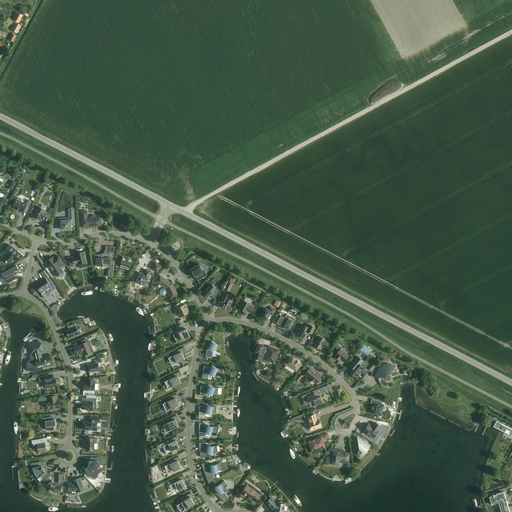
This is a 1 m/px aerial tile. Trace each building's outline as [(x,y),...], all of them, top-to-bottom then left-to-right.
[(15,22),(11,30),(17,33),(21,26),(15,22)] [(11,179),(8,188),(13,190),(16,182),(11,179)] [(15,199),(12,207),(23,212),(23,211),(26,213),(28,208),(31,201),(28,200),(26,204),(21,202),(21,200),(21,199),(19,198),(17,198),(16,200),(15,199)] [(33,207),(30,212),(34,214),(32,216),(41,220),(41,218),(44,219),(44,220),(48,221),(51,215),(45,212),(45,210),(37,206),(36,209),(33,207)] [(62,227),(62,229),(70,229),(70,224),(74,224),(73,208),(69,209),(70,218),(59,219),(60,228),(62,227)] [(84,222),(84,227),(101,226),(100,219),(98,217),(96,217),(96,216),(94,215),(93,215),(91,216),(91,218),(87,218),(86,211),(80,211),(81,222),(84,222)] [(7,254),(3,259),(9,264),(13,259),(15,261),(23,257),(9,245),(3,251),(7,254)] [(97,254),(94,255),(95,258),(97,266),(102,266),(103,268),(109,267),(111,255),(114,254),(115,247),(107,246),(107,247),(108,247),(106,254),(101,255),(101,254),(97,254)] [(73,262),(69,263),(70,267),(74,266),(74,264),(78,263),(78,264),(83,263),(83,265),(86,264),(86,262),(84,252),(76,253),(76,256),(72,257),(73,262)] [(51,268),(52,271),(53,271),(56,276),(57,276),(58,278),(60,276),(60,277),(63,276),(62,274),(64,273),(61,269),(65,266),(62,262),(58,256),(54,259),(53,257),(46,262),(51,268)] [(117,259),(116,266),(120,267),(120,269),(121,270),(123,271),(124,270),(125,269),(129,270),(132,260),(122,257),(122,260),(117,259)] [(155,263),(151,268),(157,272),(160,266),(155,263)] [(190,269),(194,277),(195,276),(197,281),(207,275),(204,271),(203,271),(199,264),(195,266),(194,265),(190,268),(190,269)] [(16,265),(2,274),(4,278),(5,277),(8,283),(16,279),(14,274),(13,275),(12,273),(18,269),(16,265)] [(136,279),(135,282),(137,283),(137,284),(137,285),(138,286),(139,287),(140,287),(141,287),(142,286),(142,285),(145,286),(150,272),(146,270),(144,275),(142,274),(142,273),(140,272),(139,273),(138,273),(137,275),(136,279)] [(45,278),(35,285),(40,292),(43,290),(45,293),(46,294),(47,295),(48,295),(49,294),(50,293),(50,292),(53,290),(56,288),(50,279),(44,271),(41,273),(45,278)] [(178,295),(173,285),(171,283),(159,275),(155,281),(162,286),(164,287),(163,288),(161,289),(159,291),(160,294),(162,295),(165,294),(166,291),(167,291),(171,299),(178,295)] [(210,284),(202,293),(208,298),(211,295),(212,296),(213,295),(216,297),(219,291),(210,284)] [(228,309),(232,301),(229,299),(231,297),(223,292),(220,299),(222,300),(219,307),(222,308),(222,307),(228,309)] [(243,300),(239,308),(246,312),(246,311),(251,313),(254,307),(250,304),(249,304),(251,301),(245,298),(244,301),(243,300)] [(180,306),(179,303),(174,305),(176,309),(174,309),(176,315),(180,313),(181,316),(189,313),(185,304),(180,306)] [(270,306),(268,309),(267,309),(265,308),(260,317),(263,318),(263,319),(265,320),(266,320),(269,314),(273,315),(276,309),(270,306)] [(281,316),(277,323),(284,327),(283,328),(287,330),(289,325),(292,326),(296,319),(286,314),(284,318),(281,316)] [(67,334),(69,338),(80,333),(79,329),(77,330),(75,323),(68,326),(69,329),(66,331),(67,334)] [(189,329),(187,324),(174,330),(176,333),(173,334),(175,339),(176,339),(175,339),(180,337),(181,340),(189,336),(186,330),(189,329)] [(296,335),(303,339),(307,332),(312,334),(315,328),(310,325),(309,328),(302,324),(296,335)] [(318,336),(313,346),(320,349),(322,346),(326,348),(329,343),(324,341),(325,340),(318,336)] [(80,344),(72,347),(76,356),(82,353),(83,356),(91,353),(88,346),(91,345),(89,341),(86,342),(84,337),(79,340),(80,344)] [(208,342),(205,357),(211,358),(213,351),(214,350),(218,350),(219,344),(216,344),(211,341),(211,343),(208,342)] [(260,353),(257,360),(263,362),(264,359),(274,363),(278,350),(268,346),(266,354),(260,352),(263,345),(258,343),(255,351),(260,353)] [(38,368),(51,364),(49,355),(42,358),(40,351),(43,350),(41,344),(30,347),(31,353),(34,352),(36,359),(35,359),(38,368)] [(335,355),(334,357),(339,361),(340,359),(343,362),(348,355),(340,349),(341,347),(338,345),(338,344),(335,350),(338,352),(335,355)] [(184,347),(182,348),(174,352),(175,354),(168,358),(170,363),(171,363),(171,362),(175,360),(177,363),(184,359),(182,354),(186,351),(184,347)] [(287,356),(284,364),(296,372),(302,365),(300,363),(297,360),(298,359),(294,357),(294,358),(290,357),(287,356)] [(354,365),(349,372),(356,377),(363,367),(360,364),(363,361),(357,356),(351,363),(354,365)] [(95,363),(87,365),(88,372),(98,371),(98,372),(103,371),(104,370),(103,367),(102,366),(102,362),(101,359),(94,360),(95,363)] [(375,378),(379,377),(380,382),(379,382),(380,382),(383,385),(386,386),(386,384),(387,384),(387,381),(387,380),(388,380),(389,379),(389,378),(389,377),(398,375),(398,374),(397,372),(396,371),(395,369),(394,369),(395,367),(394,367),(394,368),(391,366),(392,365),(391,365),(387,364),(383,365),(384,366),(380,368),(377,370),(376,374),(375,377),(375,378)] [(204,366),(201,378),(208,379),(209,373),(214,375),(214,374),(220,375),(221,369),(217,368),(212,366),(211,367),(204,366)] [(310,368),(304,374),(309,378),(314,383),(315,383),(321,377),(310,368)] [(182,375),(180,371),(168,377),(170,379),(164,382),(167,387),(167,386),(172,384),(173,387),(181,383),(178,377),(182,375)] [(48,376),(38,377),(39,381),(45,380),(46,388),(56,386),(55,378),(49,379),(48,376)] [(94,379),(86,379),(86,382),(83,382),(83,390),(94,390),(98,390),(98,380),(94,379)] [(315,406),(323,403),(320,396),(319,397),(318,394),(329,389),(329,388),(329,389),(327,385),(328,385),(313,391),(314,394),(306,397),(304,398),(306,404),(308,403),(310,402),(311,406),(315,404),(315,406)] [(200,386),(200,395),(206,396),(206,393),(211,395),(212,393),(218,394),(218,388),(214,387),(209,386),(208,387),(200,386)] [(179,398),(177,394),(168,398),(170,400),(162,404),(165,409),(165,408),(170,406),(171,409),(179,405),(176,399),(179,398)] [(55,396),(49,397),(50,402),(48,402),(49,410),(53,409),(54,410),(55,410),(56,409),(60,408),(59,400),(56,401),(55,399),(56,399),(55,396)] [(82,401),(82,409),(92,409),(96,410),(96,403),(96,398),(86,398),(86,401),(82,401)] [(372,409),(371,413),(373,413),(375,414),(376,414),(378,414),(381,412),(382,411),(383,411),(384,410),(385,409),(385,408),(384,407),(384,406),(383,405),(381,405),(381,402),(372,399),(371,403),(373,403),(373,406),(372,406),(371,409),(372,409)] [(199,406),(198,419),(205,419),(205,413),(210,414),(210,413),(216,413),(217,407),(212,407),(207,405),(207,406),(199,406)] [(310,428),(310,430),(314,429),(315,429),(318,428),(321,427),(319,420),(316,420),(314,414),(307,417),(309,423),(308,423),(309,425),(308,425),(307,426),(308,428),(309,429),(310,428)] [(178,419),(176,415),(162,422),(163,424),(162,425),(164,430),(165,430),(169,428),(171,430),(178,427),(175,421),(178,419)] [(46,427),(48,426),(48,430),(54,429),(54,425),(56,425),(55,419),(50,420),(49,417),(42,418),(43,425),(46,427)] [(83,421),(83,429),(93,430),(93,431),(96,431),(97,429),(97,427),(97,426),(97,422),(100,422),(100,418),(89,417),(89,421),(83,421)] [(511,427),(493,418),(497,420),(494,426),(511,435),(511,451),(510,457),(511,452),(511,427)] [(368,424),(363,431),(367,433),(367,434),(368,435),(369,435),(373,438),(374,437),(375,436),(377,433),(377,432),(378,431),(380,427),(375,422),(372,427),(368,424)] [(199,423),(199,436),(205,436),(205,433),(210,434),(210,433),(217,433),(217,432),(219,427),(219,426),(212,426),(207,425),(206,426),(204,426),(204,423),(199,423)] [(321,450),(320,448),(324,446),(322,440),(329,438),(327,433),(318,436),(319,438),(309,441),(310,446),(314,445),(315,452),(321,450)] [(168,440),(156,446),(158,449),(163,447),(165,451),(170,448),(171,451),(173,455),(177,453),(175,449),(179,448),(176,442),(179,440),(177,436),(168,440)] [(86,443),(85,449),(94,449),(94,443),(97,443),(97,439),(94,439),(94,438),(85,438),(85,443),(86,443)] [(361,447),(357,452),(363,456),(370,445),(359,438),(357,440),(360,442),(358,445),(361,447)] [(41,439),(31,440),(32,444),(33,444),(34,449),(37,449),(38,452),(46,451),(46,446),(50,445),(49,441),(41,443),(41,439)] [(199,443),(200,457),(207,456),(206,453),(211,454),(212,453),(218,452),(217,446),(213,446),(207,445),(207,447),(206,447),(206,443),(199,443)] [(333,451),(331,464),(338,465),(339,460),(348,461),(349,454),(342,453),(339,452),(333,451)] [(180,461),(178,456),(170,460),(171,463),(164,466),(167,471),(171,469),(173,472),(181,468),(178,462),(180,461)] [(87,467),(86,468),(91,475),(92,476),(94,474),(99,470),(97,468),(100,466),(100,458),(91,457),(91,461),(90,461),(90,462),(90,463),(90,464),(91,464),(87,467)] [(44,461),(31,463),(31,468),(32,467),(34,471),(35,475),(38,478),(37,478),(39,481),(37,483),(39,485),(51,473),(49,472),(50,471),(47,469),(46,470),(45,468),(44,467),(44,465),(45,465),(44,461)] [(203,469),(206,478),(208,483),(214,479),(212,476),(211,473),(216,472),(216,471),(222,469),(220,463),(216,464),(210,465),(210,466),(209,467),(208,463),(201,464),(203,469)] [(50,489),(51,490),(52,490),(53,491),(54,491),(55,492),(56,492),(60,493),(61,485),(61,484),(61,482),(63,482),(64,474),(59,474),(58,484),(57,484),(57,483),(56,483),(55,483),(52,480),(46,486),(50,489)] [(175,479),(168,482),(169,485),(171,490),(172,490),(176,488),(177,490),(185,487),(182,481),(185,479),(183,475),(175,479)] [(68,483),(68,490),(76,491),(76,492),(81,490),(83,487),(81,481),(85,479),(84,477),(80,478),(76,479),(73,483),(68,483)] [(213,490),(224,502),(229,498),(223,492),(222,490),(228,485),(224,481),(220,485),(215,487),(215,488),(213,490)] [(247,496),(255,502),(260,496),(259,495),(259,494),(259,493),(256,491),(255,491),(255,492),(246,486),(242,492),(241,492),(246,496),(247,496)] [(506,498),(510,497),(507,487),(499,489),(500,493),(496,494),(497,494),(494,495),(494,494),(493,494),(494,495),(490,497),(492,504),(499,502),(501,511),(511,511),(511,505),(509,507),(506,498)] [(193,496),(191,492),(181,499),(183,501),(176,505),(179,510),(180,510),(184,507),(186,509),(194,504),(191,498),(193,496)] [(283,511),(285,504),(283,504),(283,502),(282,501),(281,501),(280,501),(279,502),(278,503),(277,502),(277,503),(276,503),(271,498),(266,502),(272,509),(275,509),(275,511),(274,511),(273,511),(283,511)]
